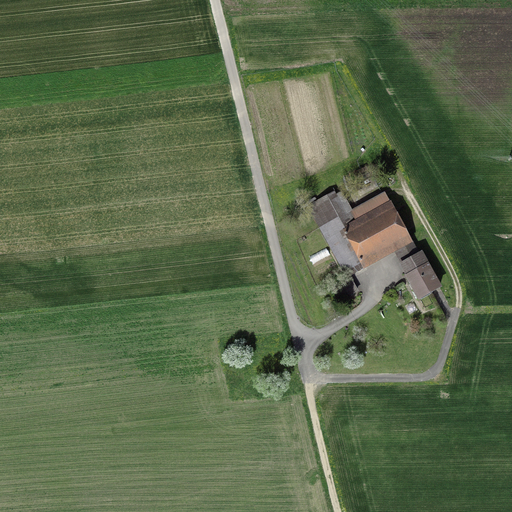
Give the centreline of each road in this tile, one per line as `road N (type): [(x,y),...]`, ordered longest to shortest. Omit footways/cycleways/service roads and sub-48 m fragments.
road 1 (track): [(341,52),(452,273),(458,309)]
road 2 (track): [(342,511),(309,382)]
